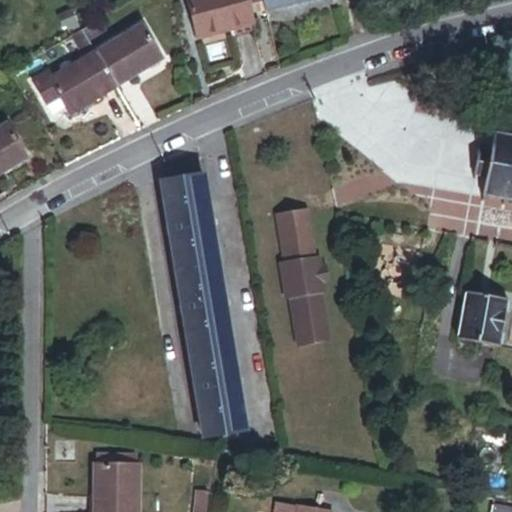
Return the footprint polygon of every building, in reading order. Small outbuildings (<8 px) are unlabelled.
[(190,0),(200,39),(254,25),(248,0),(190,0)] [(268,11),(281,8),(278,0),(274,0),(266,2),(268,11)] [(101,23),(83,32),(90,43),(107,33),(101,23)] [(116,86),(161,59),(144,27),(95,52),(116,86)] [(71,39),(83,59),(95,52),(90,43),(83,32),(71,39)] [(69,114),(116,86),(95,52),(83,59),(51,78),(49,80),(59,97),(67,109),(69,114)] [(46,105),(59,97),(49,80),(51,78),(47,73),(32,82),(46,105)] [(67,109),(59,97),(46,105),(54,117),(67,109)] [(0,172),(25,158),(4,124),(0,126),(0,172)] [(511,133),(495,131),(496,126),(494,125),(489,150),(479,148),(480,144),(478,144),(472,178),(474,179),(475,174),(486,175),(482,199),(485,200),(486,194),(504,197),(503,203),(505,203),(506,198),(511,198),(511,133)] [(205,438),(246,432),(208,175),(166,181),(205,438)] [(294,347),(326,343),(319,294),(323,294),(322,285),(320,269),(319,261),(315,261),(308,211),(276,215),(283,266),(279,266),(284,299),(288,298),(294,347)] [(459,338),(501,346),(510,299),(468,291),(459,338)] [(91,471),(130,473),(131,463),(92,461),(91,471)] [(87,511),(129,511),(132,473),(130,473),(91,471),(90,471),(87,511)] [(492,511),(511,511),(511,505),(494,502),(492,511)]
